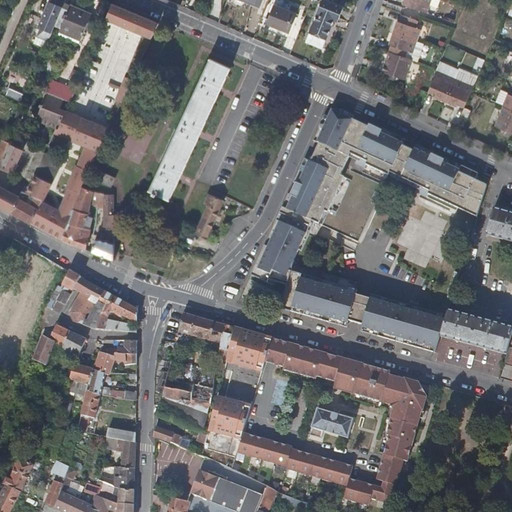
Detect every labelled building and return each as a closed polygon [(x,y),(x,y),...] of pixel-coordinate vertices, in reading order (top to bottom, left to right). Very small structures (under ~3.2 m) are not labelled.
[(63,2),(64,0),(50,0),(50,1),(49,0),(38,25),(39,26),(36,35),(46,41),(53,26),(63,2)] [(335,22),(338,23),(344,7),(324,0),(321,0),(316,15),(317,15),(335,22)] [(406,0),(405,5),(421,10),(422,5),(429,7),(431,0),(406,0)] [(159,24),(161,20),(133,8),(115,1),(107,17),(126,25),(154,37),(159,24)] [(70,5),(63,2),(53,26),(60,29),(70,5)] [(91,14),(70,5),(60,29),(81,38),(91,14)] [(275,6),(268,24),(289,33),(297,15),(275,6)] [(415,26),(418,19),(402,14),(399,21),(396,20),(392,32),(417,40),(421,29),(415,26)] [(306,43),(323,50),(335,22),(317,15),(306,43)] [(81,38),(60,29),(58,34),(79,43),(81,38)] [(390,45),(388,51),(405,57),(407,51),(413,53),(417,40),(392,32),(388,44),(390,45)] [(46,41),(36,35),(34,38),(45,44),(46,41)] [(405,57),(388,51),(381,72),(405,80),(412,59),(405,57)] [(234,68),(211,57),(150,189),(153,191),(152,193),(155,194),(157,192),(172,200),(183,177),(203,134),(223,91),(234,68)] [(433,96),(445,101),(455,78),(443,72),(441,78),(435,75),(428,91),(434,94),(433,96)] [(458,104),(465,107),(470,92),(471,91),(465,88),(467,83),(455,78),(445,101),(457,106),(458,104)] [(4,85),(1,92),(18,98),(20,91),(4,85)] [(504,106),(511,109),(511,92),(509,91),(502,105),(504,106)] [(67,108),(62,106),(65,99),(48,92),(43,104),(41,103),(38,109),(40,110),(35,121),(54,130),(55,128),(58,129),(67,108)] [(511,132),(511,109),(504,106),(495,126),(511,132)] [(110,127),(67,108),(58,129),(55,128),(54,130),(87,145),(79,164),(76,163),(67,185),(69,186),(81,191),(83,186),(110,127)] [(354,116),(353,115),(341,109),(336,119),(325,113),(319,126),(324,128),(318,140),(320,141),(320,142),(326,145),(318,163),(312,160),(309,159),(304,170),(300,169),(297,176),(294,181),(299,183),(301,184),(296,196),(294,195),(288,207),(286,209),(281,220),(270,246),(266,244),(252,274),(272,283),(274,280),(286,285),(291,271),(307,233),(313,236),(320,220),(322,221),(330,203),(345,174),(342,172),(352,151),(362,156),(361,159),(390,173),(391,170),(397,173),(431,189),(429,192),(478,216),(488,185),(476,178),(478,174),(461,166),(460,169),(444,161),(438,158),(437,160),(431,158),(433,153),(416,145),(414,150),(412,155),(404,151),(401,150),(403,146),(404,143),(381,133),(380,134),(375,131),(376,129),(369,126),(353,119),(354,116)] [(23,148),(7,141),(0,158),(0,168),(11,174),(23,148)] [(326,145),(320,142),(312,160),(318,163),(326,145)] [(414,150),(405,147),(404,151),(412,155),(414,150)] [(58,169),(62,161),(47,155),(43,162),(58,169)] [(43,162),(38,176),(52,182),(58,169),(43,162)] [(105,172),(101,181),(111,185),(114,177),(105,172)] [(38,176),(35,174),(26,193),(29,194),(35,197),(44,200),(52,182),(38,176)] [(0,186),(0,206),(3,208),(11,193),(0,186)] [(44,200),(31,223),(62,239),(81,191),(69,186),(60,208),(44,200)] [(93,190),(83,186),(81,191),(62,239),(86,250),(90,233),(91,228),(83,226),(91,204),(93,190)] [(223,202),(226,196),(212,188),(204,203),(208,205),(197,226),(195,230),(206,236),(210,228),(215,217),(223,202)] [(19,197),(11,213),(31,223),(44,200),(35,197),(31,205),(25,202),(29,194),(26,193),(22,190),(19,197)] [(99,191),(93,190),(91,204),(97,205),(99,191)] [(113,194),(99,191),(97,205),(103,206),(103,214),(113,214),(113,194)] [(11,193),(3,208),(11,213),(19,197),(11,193)] [(289,193),(284,205),(288,207),(294,195),(289,193)] [(281,220),(286,209),(282,207),(280,212),(277,219),(281,220)] [(511,211),(495,207),(487,235),(511,241),(511,211)] [(114,230),(113,214),(103,214),(103,224),(99,223),(99,224),(105,226),(114,230)] [(435,218),(435,258),(444,258),(444,218),(435,218)] [(114,250),(114,230),(105,226),(99,224),(98,227),(107,230),(104,240),(95,237),(91,252),(114,260),(114,250)] [(40,329),(41,331),(53,325),(74,289),(81,278),(69,271),(60,287),(62,288),(52,310),(46,308),(40,329)] [(336,284),(291,271),(286,285),(279,308),(290,311),(291,309),(303,312),(303,315),(345,327),(347,320),(356,289),(336,284)] [(81,278),(74,289),(80,292),(70,311),(74,321),(77,322),(78,319),(84,321),(87,321),(90,320),(96,306),(102,308),(99,301),(104,291),(81,278)] [(58,287),(46,308),(52,310),(62,288),(60,287),(58,287)] [(371,294),(356,289),(347,320),(361,324),(368,300),(371,294)] [(102,308),(97,329),(137,333),(138,327),(107,323),(111,313),(138,322),(138,309),(108,293),(104,291),(99,301),(102,308)] [(440,336),(446,315),(371,294),(368,300),(361,324),(362,324),(360,331),(403,344),(404,340),(409,342),(409,343),(417,345),(416,347),(435,353),(440,336)] [(78,319),(77,322),(97,329),(102,308),(96,306),(90,320),(87,321),(84,321),(78,319)] [(511,342),(511,326),(448,309),(446,315),(440,336),(508,355),(511,342)] [(218,357),(224,327),(209,322),(183,315),(179,332),(209,340),(206,355),(218,358),(218,357)] [(0,324),(0,342),(7,345),(12,328),(0,324)] [(50,339),(55,342),(62,346),(70,332),(57,326),(50,339)] [(226,358),(234,329),(224,327),(218,357),(226,358)] [(271,340),(234,329),(226,358),(225,362),(261,373),(264,363),(271,340)] [(70,332),(62,346),(62,348),(79,356),(87,340),(70,332)] [(42,338),(33,359),(46,364),(49,354),(52,355),(53,351),(51,350),(55,342),(50,339),(44,336),(42,338)] [(273,366),(280,342),(271,340),(264,363),(273,366)] [(117,352),(117,354),(137,355),(138,342),(124,341),(124,348),(117,348),(117,352)] [(335,383),(341,359),(328,355),(280,342),(273,366),(282,368),(282,371),(314,381),(315,378),(335,383)] [(94,365),(93,370),(104,375),(106,376),(108,376),(109,374),(114,361),(125,362),(125,365),(137,365),(137,355),(117,354),(100,351),(94,365)] [(204,366),(172,359),(163,397),(158,416),(203,432),(213,389),(216,371),(203,368),(204,366)] [(389,375),(390,372),(341,359),(335,383),(333,387),(393,404),(423,412),(427,397),(419,384),(389,375)] [(69,380),(88,385),(93,370),(94,365),(85,363),(84,367),(79,366),(80,361),(76,360),(74,364),(73,365),(72,369),(71,372),(69,380)] [(88,385),(86,392),(99,396),(106,397),(108,388),(101,387),(104,375),(93,370),(88,385)] [(125,399),(136,401),(137,390),(127,389),(125,399)] [(86,392),(76,431),(85,433),(88,418),(93,418),(99,396),(86,392)] [(207,430),(240,440),(242,432),(248,414),(225,408),(223,415),(219,414),(221,407),(223,399),(216,397),(207,430)] [(409,464),(423,412),(393,404),(385,433),(389,435),(377,479),(384,481),(382,487),(351,478),(355,467),(295,450),(295,447),(242,432),(237,452),(286,466),(286,468),(347,486),(344,499),(369,506),(371,500),(385,504),(395,496),(404,462),(409,464)] [(346,439),(351,420),(316,409),(308,436),(348,448),(349,440),(346,439)] [(182,438),(156,428),(154,434),(154,437),(179,446),(182,438)] [(118,440),(135,443),(136,434),(108,429),(107,437),(118,440)] [(116,451),(118,440),(107,437),(105,449),(116,451)] [(120,476),(134,479),(135,443),(118,440),(116,451),(116,454),(123,455),(122,466),(120,476)] [(3,486),(21,493),(33,467),(18,460),(17,461),(14,459),(10,467),(12,469),(6,480),(3,479),(1,483),(3,486)] [(114,486),(134,490),(134,479),(120,476),(122,466),(115,465),(115,467),(114,486)] [(40,480),(47,483),(52,472),(45,469),(40,480)] [(255,511),(262,492),(231,481),(222,478),(223,475),(208,470),(207,472),(198,469),(190,493),(243,511),(255,511)] [(57,507),(62,493),(60,492),(63,483),(53,480),(48,495),(44,504),(56,509),(57,507)] [(114,503),(133,505),(134,490),(114,486),(103,484),(101,491),(95,489),(93,495),(95,496),(114,503)] [(11,511),(21,493),(3,486),(0,490),(0,511),(11,511)] [(90,511),(91,510),(92,507),(62,493),(57,507),(69,511),(68,511),(90,511)] [(167,497),(153,495),(153,506),(162,507),(166,504),(167,497)] [(269,511),(274,499),(264,495),(257,511),(269,511)] [(308,509),(310,501),(283,495),(281,503),(308,509)] [(133,511),(133,505),(114,503),(95,496),(92,507),(91,510),(96,511),(104,511),(105,510),(110,511),(112,510),(117,511),(133,511)] [(172,498),(168,511),(187,511),(190,501),(172,498)]
